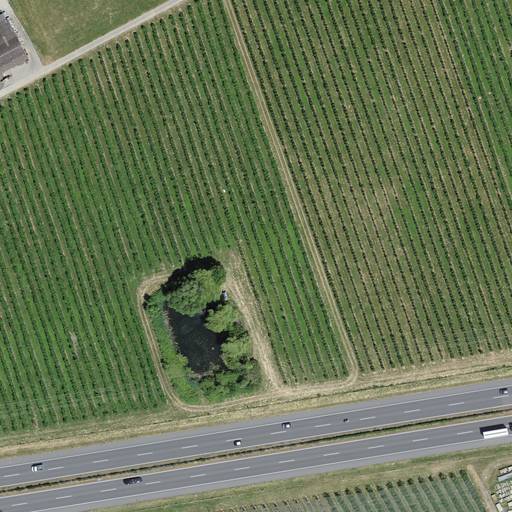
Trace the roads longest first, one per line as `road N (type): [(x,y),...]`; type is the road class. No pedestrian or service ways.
road 1 (motorway): [(511,395),(0,477)]
road 2 (motorway): [(0,507),(511,425)]
road 3 (residential): [(0,94),(177,0)]
